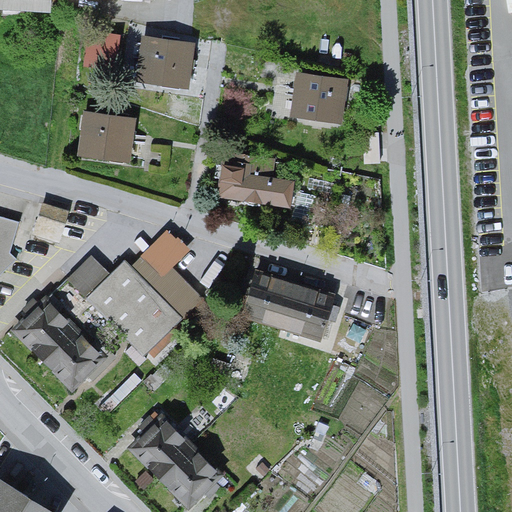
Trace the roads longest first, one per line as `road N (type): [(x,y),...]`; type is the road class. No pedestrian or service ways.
road 1 (tertiary): [(432,0),(460,511)]
road 2 (residential): [(403,283),(0,172)]
road 3 (residential): [(0,399),(112,511)]
